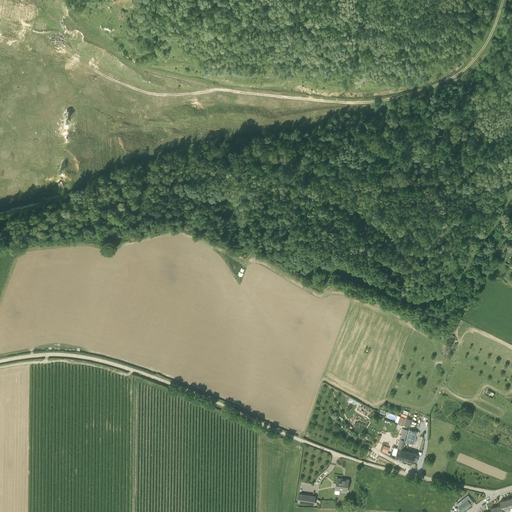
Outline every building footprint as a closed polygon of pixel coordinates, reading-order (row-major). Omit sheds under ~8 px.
[(404,426),(406,418),(400,416),(397,423),(404,426)] [(396,457),(403,459),(404,459),(406,451),(402,450),(405,441),(409,426),(407,426),(406,429),(404,428),(396,457)] [(412,427),(409,426),(405,441),(415,444),(419,431),(411,428),(412,427)] [(406,451),(404,459),(416,463),(419,454),(406,451)] [(343,478),(337,477),(335,489),(347,491),(349,481),(348,481),(342,481),(343,478)] [(316,496),(299,493),(298,502),(314,505),(316,496)] [(463,503),(458,506),(462,511),(471,504),(468,500),(471,499),(468,495),(461,500),(463,503)] [(500,501),(501,505),(503,509),(503,511),(505,511),(509,511),(505,500),(504,499),(504,500),(500,501)]
